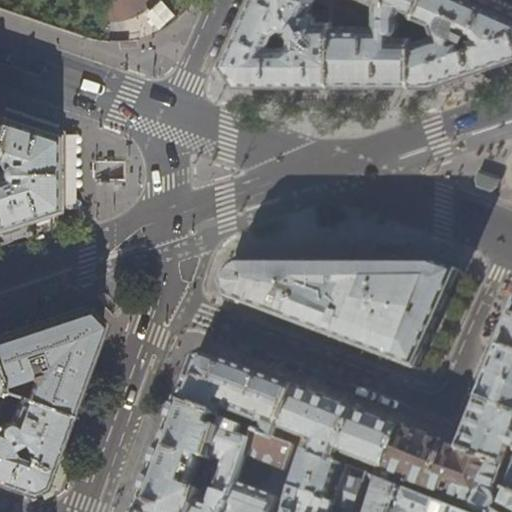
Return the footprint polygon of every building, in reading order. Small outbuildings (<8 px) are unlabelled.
[(332,83),(332,5),(320,0),(252,0),(225,61),(239,83),(322,83),(332,83)] [(334,0),(332,5),(332,83),(371,83),(413,83),(414,24),(402,24),(402,9),(409,13),(410,8),(418,12),(422,0),(334,0)] [(422,83),(433,83),(501,60),(511,56),(511,11),(494,3),(487,0),(422,0),(418,12),(414,20),(414,24),(413,83),(422,83)] [(511,11),(511,4),(502,0),(487,0),(494,3),(511,11)] [(160,2),(146,13),(158,27),(171,16),(160,2)] [(511,64),(511,56),(501,60),(504,68),(511,64)] [(0,169),(0,170),(0,169),(0,228),(24,220),(55,210),(56,135),(30,128),(0,115),(0,169)] [(69,206),(69,140),(56,135),(55,210),(69,206)] [(357,347),(415,369),(460,272),(435,263),(315,262),(288,262),(240,261),(227,270),(222,285),(228,298),(258,309),(306,328),(357,347)] [(415,369),(432,376),(454,326),(476,277),(469,275),(460,272),(415,369)] [(87,365),(89,361),(102,325),(94,315),(85,306),(20,328),(0,334),(0,390),(68,415),(87,365)] [(511,317),(510,322),(500,347),(511,351),(511,317)] [(490,373),(479,399),(511,411),(511,351),(500,347),(490,373)] [(190,373),(179,402),(225,419),(245,427),(255,431),(276,440),(279,430),(279,429),(297,386),(290,383),(210,353),(195,359),(190,373)] [(323,396),(297,386),(279,429),(279,430),(276,440),(296,447),(347,467),(351,457),(376,467),(372,477),(378,480),(402,426),(323,396)] [(58,445),(68,415),(0,390),(0,412),(12,416),(9,424),(5,423),(0,425),(0,484),(5,486),(28,494),(42,487),(58,445)] [(469,424),(459,448),(458,449),(503,468),(511,470),(511,411),(479,399),(469,424)] [(194,511),(199,500),(213,458),(225,419),(179,402),(158,459),(138,511),(194,511)] [(228,511),(252,441),(242,438),(245,427),(225,419),(213,458),(228,463),(214,505),(199,500),(194,511),(228,511)] [(452,445),(402,426),(378,480),(403,489),(438,503),(459,511),(469,511),(472,505),(472,503),(472,499),(475,495),(479,492),(484,490),(488,491),(493,494),(503,468),(458,449),(459,448),(452,445)] [(252,441),(228,511),(274,511),(276,507),(296,447),(276,440),(255,431),(252,441)] [(298,511),(305,495),(336,507),(348,468),(347,467),(296,447),(276,507),(287,510),(286,511),(298,511)] [(344,511),(345,510),(349,511),(355,511),(368,475),(348,468),(336,507),(334,511),(344,511)] [(396,511),(403,489),(378,480),(372,477),(368,475),(355,511),(396,511)] [(434,511),(438,503),(403,489),(396,511),(434,511)] [(511,511),(511,510),(505,506),(511,492),(507,490),(506,490),(496,511),(511,511)] [(334,511),(336,507),(305,495),(298,511),(334,511)] [(459,511),(438,503),(434,511),(459,511)]
